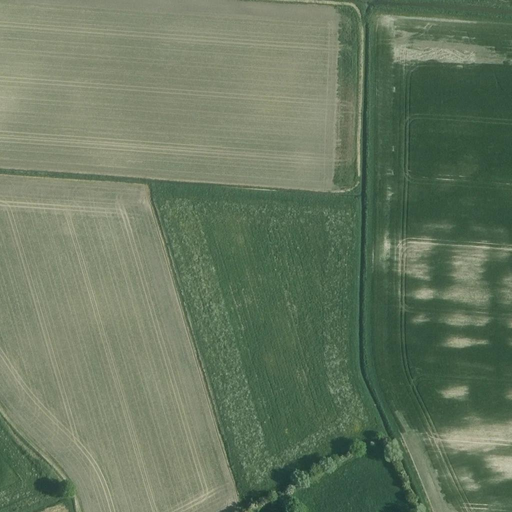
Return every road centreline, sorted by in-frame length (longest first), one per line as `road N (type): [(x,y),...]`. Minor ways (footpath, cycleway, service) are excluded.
road 1 (track): [(229,511),(243,503),(139,190),(0,178)]
road 2 (track): [(0,409),(66,470),(83,511)]
